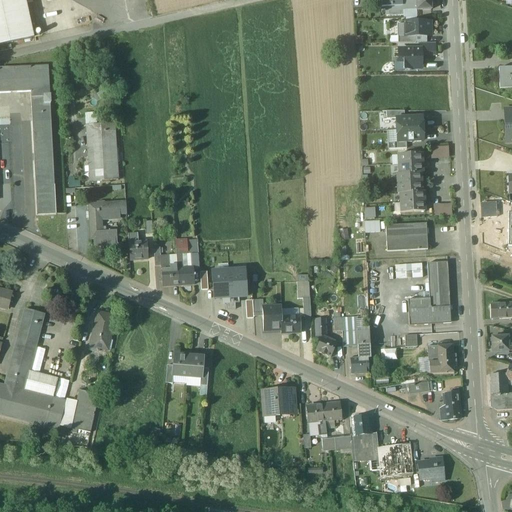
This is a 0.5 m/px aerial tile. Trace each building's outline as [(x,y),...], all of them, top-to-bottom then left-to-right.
[(0,0),(0,45),(34,38),(24,0),(0,0)] [(381,0),(379,0),(379,8),(401,7),(401,1),(400,0),(381,0)] [(429,0),(416,0),(415,0),(416,12),(430,11),(430,4),(429,0)] [(429,23),(404,23),(404,25),(404,37),(404,38),(414,37),(429,37),(429,23)] [(434,44),(419,44),(420,50),(420,56),(434,56),(434,44)] [(420,50),(398,50),(398,63),(403,63),(403,70),(420,70),(420,56),(420,50)] [(47,67),(0,69),(0,93),(31,92),(36,187),(37,216),(56,215),(54,186),(47,67)] [(511,68),(500,69),(497,69),(497,89),(500,89),(511,88),(511,68)] [(511,108),(503,109),(504,120),(505,120),(509,120),(509,119),(511,119),(511,108)] [(404,119),(395,119),(396,131),(423,130),(423,124),(420,124),(419,118),(404,119)] [(114,124),(85,126),(89,182),(118,180),(114,124)] [(423,130),(396,131),(396,143),(397,144),(405,143),(421,142),(420,137),(423,136),(423,130)] [(430,147),(431,159),(449,158),(448,146),(430,147)] [(421,154),(397,156),(397,166),(421,164),(421,154)] [(421,164),(397,166),(398,175),(420,174),(422,174),(421,164)] [(398,175),(396,175),(396,185),(420,184),(420,174),(398,175)] [(73,178),(68,178),(68,188),(79,188),(79,182),(74,182),(73,178)] [(420,184),(396,185),(397,194),(399,194),(421,193),(420,184)] [(421,193),(399,194),(399,204),(423,202),(423,193),(421,193)] [(423,202),(399,204),(400,214),(424,212),(423,202)] [(124,203),(89,206),(91,240),(93,240),(102,239),(102,232),(101,221),(120,219),(120,215),(125,215),(124,203)] [(434,204),(434,216),(451,216),(451,204),(434,204)] [(375,208),(364,208),(365,219),(375,218),(375,208)] [(380,233),(379,222),(364,223),(365,234),(380,233)] [(426,224),(385,226),(386,252),(427,250),(426,224)] [(116,231),(102,232),(102,239),(93,240),(94,247),(117,246),(116,231)] [(146,243),(128,244),(129,261),(147,260),(146,243)] [(186,243),(175,243),(176,257),(182,256),(187,256),(186,243)] [(187,256),(182,256),(183,270),(193,269),(199,269),(198,255),(191,256),(187,256)] [(160,258),(159,258),(160,267),(162,288),(178,287),(177,270),(176,257),(160,258)] [(395,265),(395,279),(422,278),(422,264),(395,265)] [(447,264),(427,265),(429,300),(408,301),(409,327),(431,326),(446,325),(450,321),(450,312),(452,312),(452,308),(449,308),(447,264)] [(183,270),(177,270),(178,287),(195,286),(194,279),(195,278),(195,277),(194,277),(193,269),(183,270)] [(244,271),(228,272),(230,298),(246,297),(244,271)] [(230,298),(228,272),(212,273),(214,299),(230,298)] [(10,294),(0,291),(0,308),(5,310),(10,294)] [(253,317),(262,317),(261,306),(261,301),(252,301),(252,302),(253,317)] [(511,304),(489,305),(490,320),(511,319),(511,304)] [(280,305),(261,306),(262,317),(262,333),(281,332),(280,318),(280,305)] [(24,311),(4,387),(0,385),(0,416),(45,429),(53,399),(24,392),(29,372),(43,316),(24,311)] [(114,317),(97,314),(90,347),(107,351),(114,317)] [(299,317),(280,318),(281,332),(280,334),(300,333),(299,317)] [(334,333),(342,332),(341,319),(333,320),(334,333)] [(355,319),(341,319),(342,332),(355,332),(355,319)] [(315,320),(315,338),(322,338),(325,339),(326,338),(325,320),(315,320)] [(368,331),(356,332),(357,346),(357,359),(367,359),(368,364),(370,363),(368,331)] [(355,332),(342,332),(343,347),(357,346),(356,332),(355,332)] [(416,336),(404,337),(405,349),(416,348),(416,336)] [(325,339),(322,338),(316,352),(330,359),(336,344),(325,339)] [(491,338),(492,353),(508,352),(508,346),(507,338),(491,338)] [(452,347),(427,348),(429,374),(453,373),(452,347)] [(396,349),(375,350),(376,360),(397,360),(396,349)] [(188,354),(174,353),(173,367),(172,376),(173,376),(187,377),(188,354)] [(203,356),(188,354),(187,377),(200,378),(201,378),(202,369),(203,356)] [(357,359),(350,359),(351,375),(368,374),(368,364),(367,359),(357,359)] [(208,370),(202,369),(201,378),(200,378),(200,387),(207,387),(208,370)] [(58,380),(29,372),(24,392),(53,399),(58,380)] [(504,376),(488,377),(489,397),(505,395),(504,380),(504,376)] [(421,385),(408,386),(409,395),(422,393),(421,385)] [(293,390),(282,391),(282,402),(288,402),(288,407),(294,407),(293,390)] [(281,394),(262,395),(263,416),(264,416),(273,416),(275,417),(279,417),(281,414),(281,412),(294,411),(294,407),(288,407),(288,402),(282,402),(282,391),(281,391),(281,394)] [(98,396),(79,392),(70,430),(71,430),(77,431),(90,434),(98,396)] [(458,394),(442,395),(443,406),(459,405),(458,394)] [(511,394),(505,395),(489,397),(489,408),(496,412),(511,410),(511,394)] [(53,399),(45,429),(58,432),(65,402),(53,399)] [(339,404),(322,406),(324,423),(341,421),(339,404)] [(459,405),(443,406),(443,409),(438,410),(439,421),(460,420),(459,405)] [(322,406),(306,408),(308,425),(320,424),(324,423),(322,406)] [(273,416),(264,416),(264,422),(266,424),(273,423),(275,421),(275,417),(273,416)] [(368,417),(352,419),(354,437),(358,436),(370,435),(368,417)] [(324,423),(320,424),(320,427),(317,427),(319,437),(326,436),(324,423)] [(370,435),(358,436),(359,451),(351,452),(352,463),(378,461),(377,449),(376,434),(370,435)] [(354,437),(350,437),(351,449),(351,452),(359,451),(358,436),(354,437)] [(350,437),(321,440),(322,452),(351,449),(350,437)] [(409,446),(377,449),(378,461),(380,479),(412,476),(409,446)] [(429,463),(417,465),(419,482),(443,479),(441,459),(429,461),(429,463)] [(307,470),(306,479),(329,479),(329,470),(307,470)] [(409,480),(398,481),(399,488),(410,487),(409,480)]
